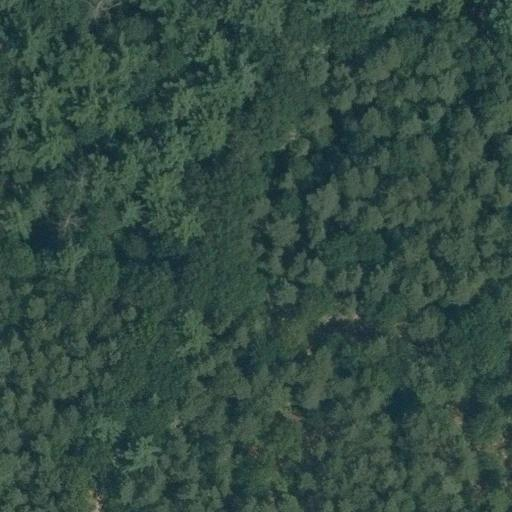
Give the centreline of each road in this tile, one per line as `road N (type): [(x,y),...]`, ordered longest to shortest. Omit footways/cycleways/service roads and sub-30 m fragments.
road 1 (track): [(178,314),(511,367)]
road 2 (track): [(286,6),(178,314)]
road 3 (track): [(178,314),(96,511)]
road 4 (track): [(0,286),(178,314)]
